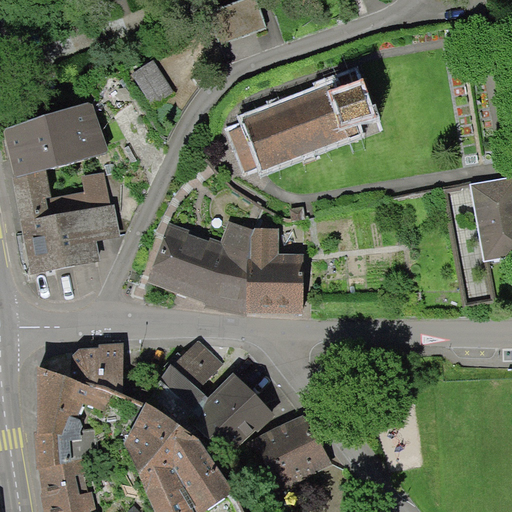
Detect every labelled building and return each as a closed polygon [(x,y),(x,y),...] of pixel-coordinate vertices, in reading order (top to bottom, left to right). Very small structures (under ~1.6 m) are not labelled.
[(218,45),(268,28),(258,0),(241,0),(207,12),(218,45)] [(156,66),(136,80),(157,111),(177,98),(156,66)] [(335,82),(337,87),(249,119),(265,165),(358,131),(355,123),(370,118),(360,91),(354,75),(335,82)] [(1,125),(12,173),(48,164),(107,150),(95,102),(1,125)] [(48,164),(12,173),(35,275),(102,261),(98,243),(119,238),(104,172),(78,178),(81,194),(56,199),(48,164)] [(511,179),(510,180),(473,186),(483,258),(490,257),(511,254),(511,179)] [(462,188),(443,191),(465,309),(498,303),(490,257),(483,258),(490,299),(468,303),(448,192),(462,189),(462,188)] [(222,244),(173,223),(151,283),(212,308),(252,315),(255,231),(231,224),(222,244)] [(256,228),(255,231),(252,315),(307,314),(306,254),(281,253),(280,228),(256,228)] [(219,360),(199,340),(174,362),(203,390),(225,367),(219,360)] [(124,393),(124,344),(100,344),(100,349),(79,349),(73,355),(88,378),(87,380),(100,384),(124,393)] [(191,406),(203,390),(174,362),(162,379),(191,406)] [(40,468),(80,459),(97,456),(94,429),(83,430),(80,411),(84,403),(106,412),(113,393),(99,387),(100,384),(87,380),(38,365),(38,433),(35,434),(37,468),(40,468)] [(281,419),(235,373),(207,402),(201,417),(233,462),(250,446),(281,419)] [(176,416),(148,403),(146,407),(128,442),(158,511),(203,511),(205,511),(229,493),(234,490),(219,469),(195,436),(183,424),(176,416)] [(334,466),(306,420),(255,451),(283,496),(334,466)] [(48,511),(95,511),(92,491),(80,494),(76,474),(83,474),(80,459),(40,468),(48,511)]
